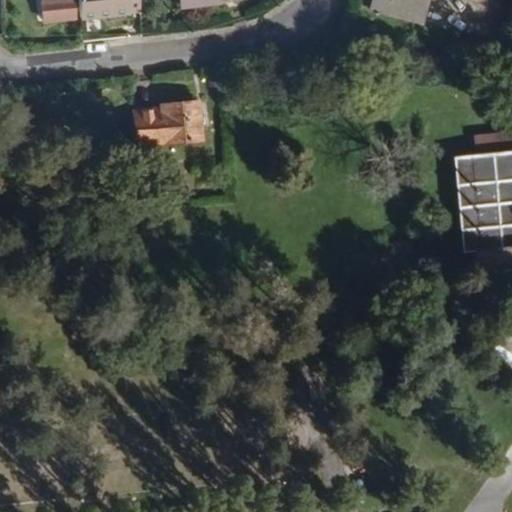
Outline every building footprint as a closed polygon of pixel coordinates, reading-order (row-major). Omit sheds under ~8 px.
[(71,15),(69,0),(39,0),(41,18),(71,15)] [(137,9),(136,0),(76,0),(78,15),(137,9)] [(416,18),(421,0),(374,0),(373,7),(416,18)] [(199,137),(195,99),(156,103),(157,105),(131,108),(134,144),(199,137)] [(511,151),(462,156),(472,250),(470,250),(472,273),(511,268),(511,151)]
